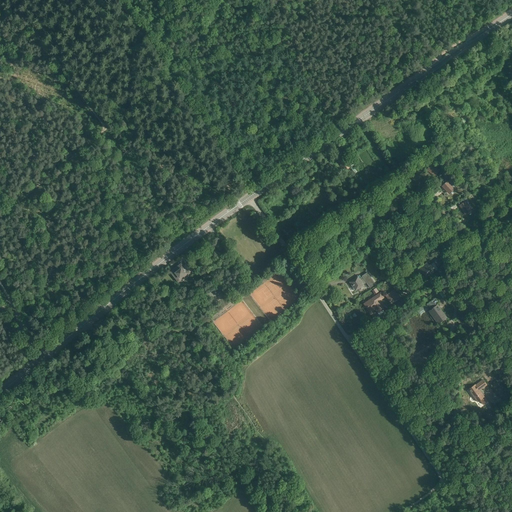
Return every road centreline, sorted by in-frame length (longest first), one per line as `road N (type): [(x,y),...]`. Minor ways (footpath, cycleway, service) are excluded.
road 1 (unclassified): [(466,511),(253,196)]
road 2 (secondary): [(0,392),(253,196)]
road 3 (secondary): [(253,196),(511,14)]
